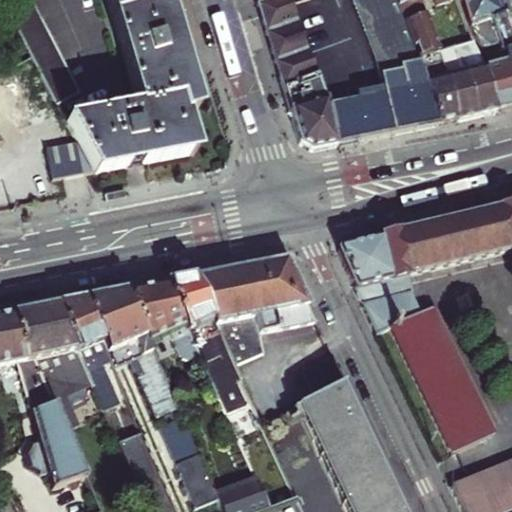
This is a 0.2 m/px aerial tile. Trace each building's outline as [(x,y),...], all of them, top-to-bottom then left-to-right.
[(0,0),(5,7),(31,58),(46,87),(56,107),(82,93),(60,53),(32,0),(0,0)] [(106,0),(139,109),(66,124),(75,142),(92,174),(194,154),(182,118),(197,113),(163,0),(106,0)] [(323,111),(295,20),(288,0),(266,0),(256,3),(266,35),(299,146),(310,152),(335,147),(323,111)] [(288,0),(295,20),(351,1),(371,65),(377,90),(353,97),(355,103),(323,111),(335,147),(415,131),(371,0),(288,0)] [(401,25),(395,6),(392,0),(371,0),(415,131),(435,127),(421,84),(413,60),(407,42),(401,25)] [(395,6),(401,25),(421,19),(415,0),(395,6)] [(461,0),(464,7),(469,24),(471,28),(492,22),(502,53),(497,63),(487,66),(484,67),(499,111),(502,110),(511,107),(511,41),(497,0),(461,0)] [(511,11),(508,0),(497,0),(511,41),(511,11)] [(421,19),(401,25),(407,42),(427,36),(421,19)] [(433,54),(427,36),(407,42),(413,60),(433,54)] [(474,117),(499,111),(484,67),(479,69),(472,44),(452,49),(474,117)] [(433,54),(441,79),(455,122),(474,117),(452,49),(433,54)] [(441,79),(433,54),(413,60),(421,84),(441,79)] [(455,122),(441,79),(421,84),(435,127),(455,122)] [(45,184),(92,174),(75,142),(38,151),(45,184)] [(408,300),(383,308),(376,291),(511,253),(511,207),(339,250),(338,255),(378,339),(390,334),(454,460),(492,442),(430,315),(417,321),(408,300)] [(284,263),(191,280),(233,370),(259,359),(250,339),(316,328),(284,263)] [(191,280),(161,286),(195,359),(213,395),(239,382),(233,370),(191,280)] [(161,286),(122,293),(171,402),(177,400),(168,377),(169,368),(162,351),(156,350),(153,344),(171,336),(174,341),(170,343),(179,363),(184,364),(195,359),(161,286)] [(171,402),(122,293),(81,301),(102,355),(121,353),(127,368),(136,365),(164,432),(181,425),(171,402)] [(53,306),(85,384),(96,412),(101,410),(102,400),(91,368),(105,363),(102,355),(81,301),(53,306)] [(57,397),(85,384),(53,306),(22,312),(9,315),(18,362),(27,360),(44,403),(57,434),(70,429),(57,397)] [(0,366),(12,364),(29,414),(41,412),(38,405),(44,403),(27,360),(18,362),(9,315),(0,316),(0,366)] [(346,389),(332,360),(302,375),(315,403),(343,391),(346,389)] [(400,511),(343,391),(315,403),(301,410),(348,511),(400,511)] [(76,483),(57,434),(44,403),(38,405),(41,412),(29,414),(36,437),(28,440),(20,454),(24,467),(37,473),(47,470),(53,489),(76,483)] [(196,458),(150,476),(134,436),(109,446),(117,466),(136,511),(220,511),(213,497),(196,458)] [(511,511),(511,465),(479,480),(494,511),(511,511)] [(462,511),(494,511),(479,480),(452,491),(462,511)] [(220,511),(262,511),(268,510),(254,481),(213,497),(220,511)] [(53,489),(57,500),(80,493),(76,483),(53,489)]
